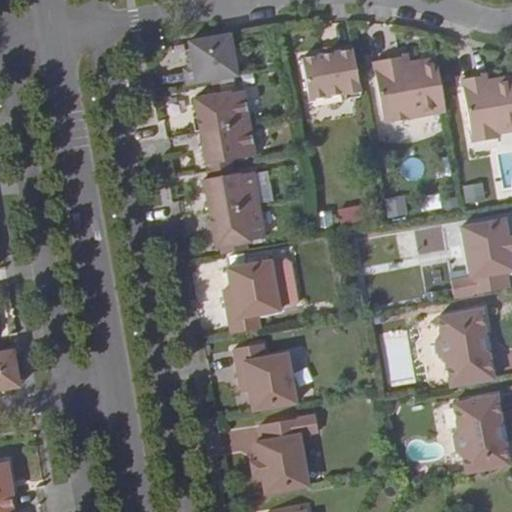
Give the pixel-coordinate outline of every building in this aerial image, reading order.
[(184,69),(187,85),(238,75),(229,34),(188,41),(191,55),(193,67),(188,68),(184,69)] [(361,97),(352,45),(332,48),(332,53),(323,54),(301,59),(308,100),(344,93),(346,100),(361,97)] [(332,53),(332,48),(331,46),(321,48),(323,54),(332,53)] [(408,68),(407,63),(405,54),(399,55),(399,58),(401,69),(408,68)] [(446,112),(437,59),(407,63),(408,68),(401,69),(399,58),(373,62),(383,123),(446,112)] [(488,87),(486,81),(485,73),(476,74),(477,77),(479,89),(488,87)] [(497,134),(511,131),(511,76),(486,81),(488,87),(479,89),(477,77),(460,79),(471,142),(497,138),(497,134)] [(194,99),(200,132),(249,123),(243,90),(194,99)] [(249,123),(200,132),(206,165),(237,159),(255,156),(249,123)] [(206,165),(207,172),(239,166),(237,159),(206,165)] [(239,166),(207,172),(208,179),(240,173),(239,166)] [(203,180),(209,214),(259,205),(253,170),(240,173),(208,179),(203,180)] [(466,201),(485,198),(483,183),(464,186),(466,201)] [(408,212),(403,195),(384,201),(389,218),(408,212)] [(259,205),(209,214),(216,247),(251,240),(265,237),(259,205)] [(455,299),(511,289),(508,272),(511,271),(511,248),(510,237),(507,219),(462,227),(470,278),(451,281),(455,299)] [(216,247),(218,255),(254,249),(251,240),(216,247)] [(225,305),(231,334),(260,329),(257,316),(280,311),(270,261),(225,269),(229,288),(233,304),(225,305)] [(222,290),(225,305),(233,304),(229,288),(222,290)] [(490,307),(445,316),(449,335),(445,340),(448,356),(455,360),(459,386),(504,378),(499,350),(494,347),(491,337),(496,331),(490,307)] [(249,394),(252,413),(298,405),(289,354),(266,358),(264,345),(233,350),(239,380),(246,378),(249,394)] [(19,378),(14,350),(0,353),(0,390),(13,388),(12,379),(19,378)] [(12,379),(13,388),(21,386),(19,378),(12,379)] [(241,396),(249,394),(246,378),(239,380),(241,396)] [(511,420),(511,419),(507,394),(462,402),(467,430),(463,434),(466,451),(472,455),(475,473),(511,466),(511,436),(509,434),(508,425),(511,420)] [(261,477),(264,495),(309,487),(300,435),(318,432),(314,415),(259,426),(262,442),(254,444),(258,462),(261,477)] [(0,511),(14,510),(12,496),(14,497),(7,462),(0,463),(0,511)] [(254,478),(261,477),(258,462),(251,463),(254,478)]
